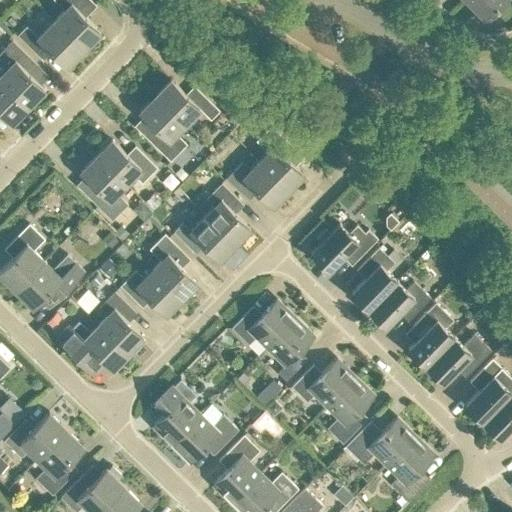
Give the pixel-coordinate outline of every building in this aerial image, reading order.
[(56,0),(64,7),(54,18),(83,46),(100,29),(81,11),(91,0),(56,0)] [(466,0),(484,17),(501,0),(466,0)] [(83,46),(54,18),(37,35),(26,24),(17,33),(39,54),(47,46),(66,64),(83,46)] [(0,56),(8,64),(0,72),(0,76),(27,103),(44,86),(25,68),(34,59),(12,38),(0,49),(0,56)] [(0,76),(0,111),(10,121),(27,103),(0,76)] [(170,77),(155,93),(184,121),(199,106),(210,117),(219,108),(197,87),(189,95),(170,77)] [(184,121),(155,93),(139,109),(158,127),(148,137),(170,158),(186,141),(175,130),(184,121)] [(234,122),(240,116),(234,110),(231,114),(231,119),(234,122)] [(267,150),(258,158),(287,187),(303,171),(285,153),(293,145),(271,123),(256,138),(267,150)] [(111,137),(96,153),(125,181),(134,172),(141,180),(156,165),(138,147),(130,155),(111,137)] [(125,181),(96,153),(80,169),(99,187),(90,196),(111,218),(127,201),(116,190),(125,181)] [(287,187),(258,158),(250,167),(242,160),(227,175),(245,193),(253,185),(272,203),(287,187)] [(187,173),(180,166),(174,171),(181,178),(187,173)] [(214,203),(205,212),(234,241),(250,225),(231,207),(240,198),(221,180),(206,196),(214,203)] [(152,210),(141,198),(131,207),(143,219),(152,210)] [(385,223),(390,227),(398,219),(390,210),(385,215),(385,223)] [(234,241),(205,212),(190,228),(182,220),(173,229),(192,247),(200,239),(219,257),(234,241)] [(0,267),(0,271),(15,287),(43,258),(33,248),(44,236),(29,221),(7,243),(16,251),(0,267)] [(320,241),(311,250),(328,267),(345,250),(355,259),(377,236),(368,227),(364,230),(356,222),(349,230),(339,221),(330,230),(325,226),(315,236),(320,241)] [(128,232),(120,224),(114,230),(122,238),(128,232)] [(110,246),(117,238),(109,230),(102,237),(110,246)] [(161,257),(152,266),(181,295),(196,279),(178,261),(186,253),(164,231),(149,246),(161,257)] [(351,290),(368,307),(397,278),(386,268),(394,260),(379,244),(359,264),(368,272),(351,290)] [(43,258),(15,287),(32,304),(40,295),(49,304),(84,268),(67,252),(52,267),(43,258)] [(108,275),(118,264),(108,256),(98,266),(108,275)] [(181,295),(152,266),(143,275),(135,268),(120,283),(138,301),(147,293),(165,311),(181,295)] [(462,269),(457,275),(464,281),(469,275),(462,269)] [(397,278),(368,307),(386,324),(402,306),(411,315),(430,295),(413,279),(406,287),(397,278)] [(107,312),(98,321),(127,349),(143,333),(124,315),(133,307),(114,289),(99,304),(107,312)] [(256,333),(266,344),(295,315),(276,296),(258,315),(249,306),(231,325),(248,341),(256,333)] [(408,346),(425,363),(454,334),(445,325),(452,317),(435,300),(416,319),(425,328),(408,346)] [(55,308),(46,318),(51,324),(61,314),(55,308)] [(295,315),(266,344),(285,362),(277,370),(286,378),(304,360),(295,352),(313,333),(295,315)] [(127,349),(98,321),(90,330),(78,319),(72,325),(68,321),(54,335),(94,375),(108,361),(112,365),(127,349)] [(454,334),(425,363),(442,380),(459,362),(468,370),(490,348),(474,331),(462,342),(454,334)] [(314,391),(326,402),(354,374),(336,355),(318,374),(309,365),(291,384),(306,399),(314,391)] [(0,374),(9,365),(0,356),(0,374)] [(465,402),(482,419),(510,389),(511,390),(511,388),(511,375),(492,356),(473,375),(482,384),(465,402)] [(268,397),(286,384),(280,374),(262,387),(268,397)] [(354,374),(326,402),(338,414),(327,425),(342,440),(364,419),(355,410),(373,392),(354,374)] [(152,422),(171,440),(200,411),(188,400),(196,392),(180,377),(174,383),(172,380),(150,402),(161,413),(152,422)] [(510,389),(482,419),(499,435),(511,422),(511,390),(510,389)] [(19,404),(8,415),(15,421),(25,411),(19,404)] [(1,409),(0,410),(0,436),(14,422),(1,409)] [(28,446),(37,455),(66,426),(48,409),(30,428),(22,419),(4,438),(20,454),(28,446)] [(259,429),(264,425),(271,417),(263,409),(251,421),(259,429)] [(200,411),(171,440),(190,459),(208,440),(216,448),(238,427),(223,412),(211,423),(200,411)] [(375,449),(386,461),(415,432),(396,414),(378,433),(366,422),(345,443),(364,461),(375,449)] [(66,426),(37,455),(46,464),(35,475),(52,492),(73,470),(65,462),(83,443),(66,426)] [(212,481),(231,499),(259,470),(241,452),(252,441),(243,432),(222,454),(230,462),(212,481)] [(415,432),(386,461),(398,473),(391,481),(409,498),(426,480),(415,469),(433,451),(415,432)] [(84,501),(94,511),(123,482),(118,477),(122,473),(112,463),(107,467),(105,465),(87,484),(79,475),(61,494),(76,509),(84,501)] [(259,470),(231,499),(244,511),(255,511),(268,499),(276,507),(298,486),(281,469),(270,480),(259,470)] [(123,482),(94,511),(95,511),(127,511),(140,499),(123,482)] [(312,511),(322,503),(304,485),(279,510),(281,511),(312,511)]
